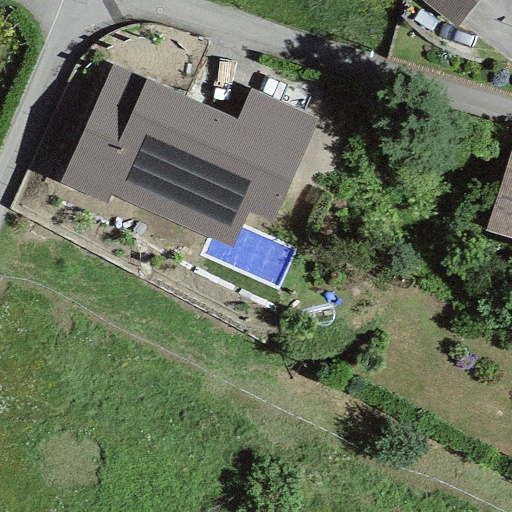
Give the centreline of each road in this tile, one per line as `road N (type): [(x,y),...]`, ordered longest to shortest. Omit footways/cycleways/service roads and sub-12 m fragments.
road 1 (residential): [(511,118),(130,0)]
road 2 (unclassified): [(77,0),(0,176)]
